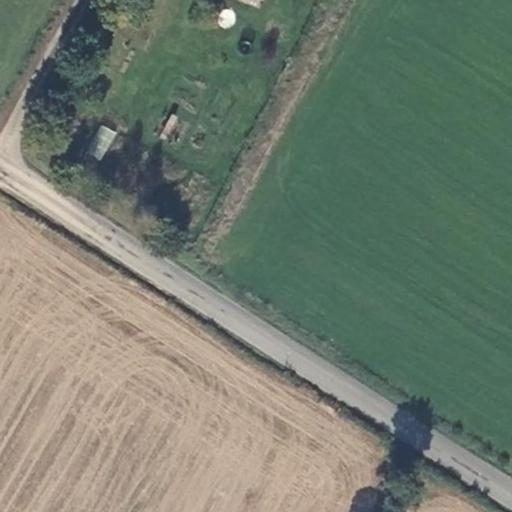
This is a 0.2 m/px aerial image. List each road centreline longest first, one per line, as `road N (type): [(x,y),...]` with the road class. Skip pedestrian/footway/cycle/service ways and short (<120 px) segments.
road 1 (secondary): [(511,496),(0,166)]
road 2 (unclassified): [(85,0),(0,146)]
